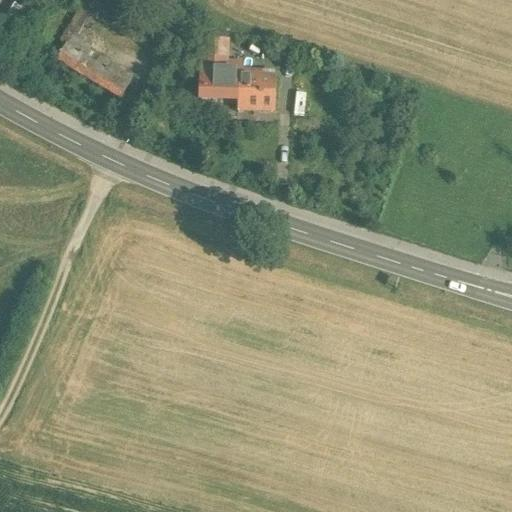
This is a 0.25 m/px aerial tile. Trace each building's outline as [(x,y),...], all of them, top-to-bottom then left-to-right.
[(103,7),(87,0),(84,0),(78,11),(88,18),(96,21),(103,7)] [(115,13),(103,7),(96,21),(109,27),(115,13)] [(78,11),(67,31),(77,38),(88,18),(78,11)] [(226,31),(205,24),(203,41),(226,42),(226,31)] [(226,42),(203,41),(202,66),(225,66),(226,42)] [(129,83),(67,47),(57,64),(119,100),(129,83)] [(225,66),(202,66),(202,96),(240,97),(240,74),(252,74),(252,67),(225,66)] [(251,81),(252,74),(240,74),(240,97),(240,107),(239,111),(275,112),(275,81),(251,81)] [(240,97),(202,96),(201,106),(240,107),(240,97)]
